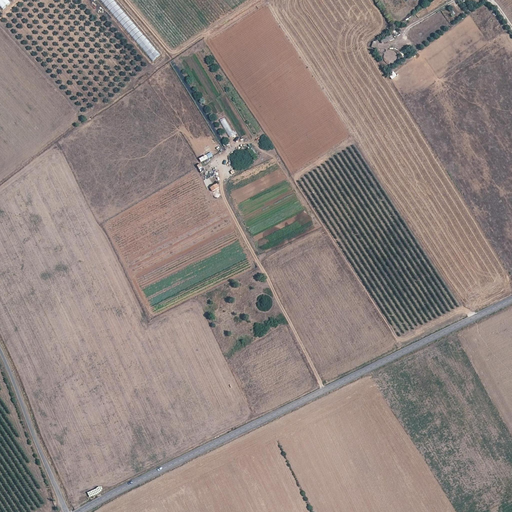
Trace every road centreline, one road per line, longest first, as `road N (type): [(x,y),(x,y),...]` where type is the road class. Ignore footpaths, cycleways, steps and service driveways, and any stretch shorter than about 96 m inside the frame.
road 1 (tertiary): [(511,299),(79,511)]
road 2 (unclassified): [(0,352),(66,511)]
